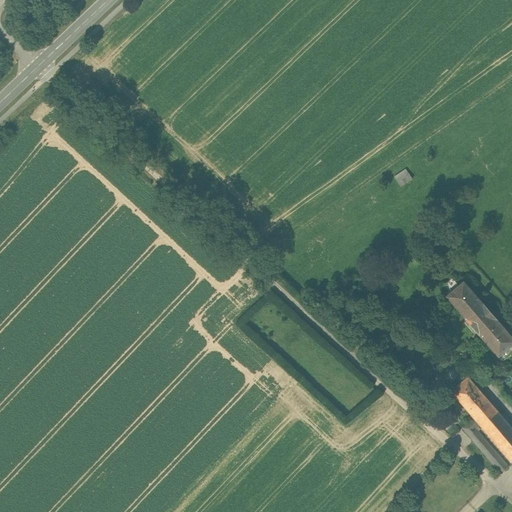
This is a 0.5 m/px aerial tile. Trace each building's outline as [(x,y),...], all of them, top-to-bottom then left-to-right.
[(406,169),(394,177),(401,186),(412,178),(406,169)] [(483,304),(464,282),(448,296),(467,318),(471,323),(488,309),(483,304)] [(496,319),(488,309),(471,323),(479,333),(480,333),(499,355),(511,343),(511,337),(496,319)] [(490,403),(468,377),(452,391),(474,417),(490,403)] [(511,427),(490,403),(474,417),(481,424),(511,460),(511,427)] [(474,417),(462,427),(501,473),(509,466),(479,431),(481,429),(479,426),(481,424),(474,417)]
